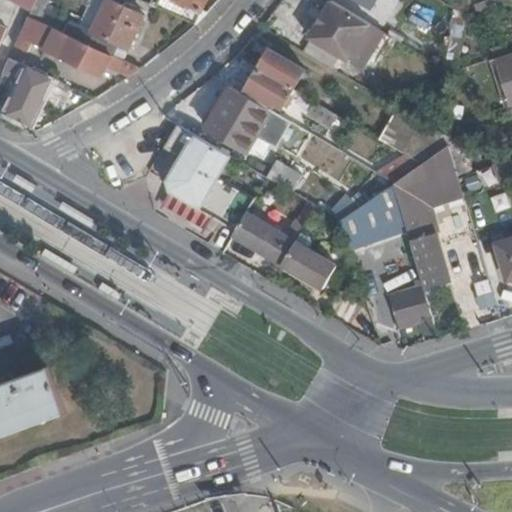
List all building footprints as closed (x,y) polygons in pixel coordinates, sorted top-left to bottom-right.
[(8,0),(30,13),(36,0),(8,0)] [(54,3),(46,0),(36,0),(30,13),(27,18),(44,26),(54,3)] [(106,0),(105,4),(93,30),(83,27),(75,23),(69,37),(90,47),(113,58),(119,47),(127,51),(144,18),(106,0)] [(105,4),(96,0),(95,0),(83,27),(93,30),(105,4)] [(158,0),(155,8),(195,27),(207,14),(200,11),(204,0),(158,0)] [(350,0),(367,10),(373,0),(350,0)] [(499,8),(497,1),(474,8),(477,15),(484,13),(495,9),(499,8)] [(331,3),(307,41),(346,65),(370,28),(331,3)] [(487,22),(498,19),(495,9),(484,13),(487,22)] [(464,20),(452,14),(445,75),(456,83),(457,76),(457,75),(464,20)] [(42,50),(41,51),(80,68),(89,49),(49,31),(50,29),(44,26),(27,18),(12,49),(24,55),(29,44),(42,50)] [(127,51),(119,47),(113,58),(116,59),(122,62),(127,51)] [(115,61),(89,49),(80,68),(103,78),(108,69),(131,80),(142,72),(122,62),(116,59),(115,61)] [(271,53),(260,72),(293,92),(305,72),(271,53)] [(10,116),(30,125),(45,90),(49,83),(30,75),(32,71),(9,60),(1,77),(23,87),(10,116)] [(293,92),(260,72),(245,97),(272,113),(279,117),(293,92)] [(510,75),(502,77),(504,84),(511,81),(510,75)] [(491,81),(494,90),(505,87),(504,84),(502,77),(491,81)] [(49,83),(45,90),(72,102),(76,91),(50,79),(49,83)] [(209,131),(248,153),(272,113),(245,97),(233,90),(209,131)] [(302,118),(324,131),(333,116),(310,103),(302,118)] [(453,108),(434,106),(431,131),(449,141),(450,130),(451,125),(453,111),(453,108)] [(396,110),(377,142),(402,157),(421,169),(447,152),(447,150),(449,141),(431,131),(396,110)] [(465,112),(453,111),(451,125),(464,125),(465,112)] [(447,152),(449,151),(455,174),(469,169),(456,128),(450,130),(449,141),(447,150),(447,152)] [(180,129),(166,152),(181,161),(195,137),(180,129)] [(195,137),(181,161),(166,187),(170,194),(219,223),(222,222),(237,231),(246,217),(256,200),(241,191),(243,186),(223,175),(232,159),(195,137)] [(395,186),(393,187),(417,270),(438,264),(421,205),(460,194),(457,181),(455,174),(449,151),(447,152),(421,169),(395,186)] [(421,169),(402,157),(377,175),(395,186),(421,169)] [(277,163),(267,180),(292,195),(302,177),(277,163)] [(511,216),(511,183),(501,187),(511,217),(511,216)] [(295,205),(300,208),(304,202),(299,199),(295,205)] [(237,231),(232,240),(282,269),(296,245),(246,217),(237,231)] [(511,243),(497,248),(507,284),(511,282),(511,243)] [(320,290),(334,266),(296,245),(282,269),(320,290)] [(419,324),(425,342),(437,338),(424,293),(388,303),(397,330),(419,324)] [(0,438),(8,436),(65,415),(48,368),(0,384),(0,438)]
